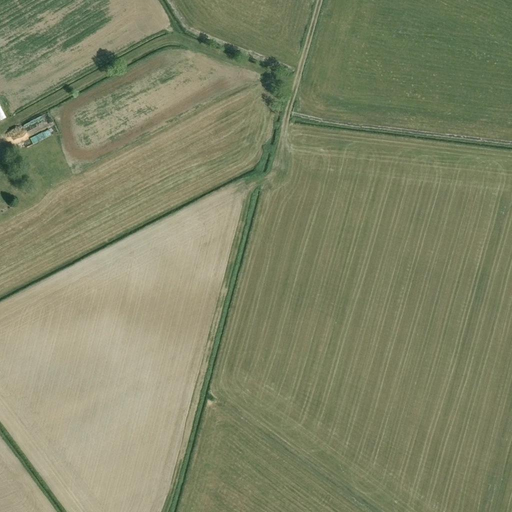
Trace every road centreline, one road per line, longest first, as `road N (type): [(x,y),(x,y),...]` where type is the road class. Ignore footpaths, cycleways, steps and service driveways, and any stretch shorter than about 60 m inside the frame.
road 1 (track): [(162,511),(254,184),(271,175),(287,116)]
road 2 (track): [(294,85),(167,37),(0,129)]
road 3 (track): [(287,116),(318,0)]
